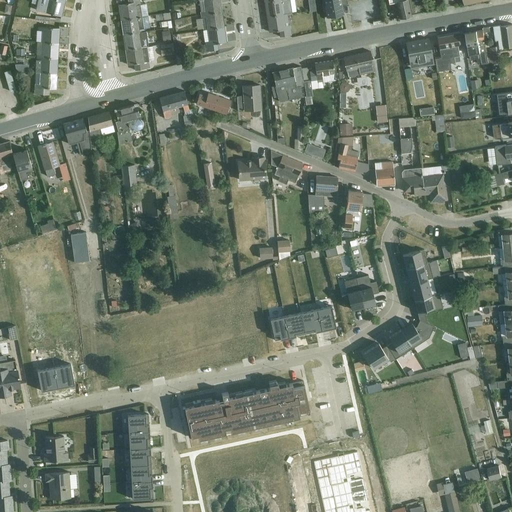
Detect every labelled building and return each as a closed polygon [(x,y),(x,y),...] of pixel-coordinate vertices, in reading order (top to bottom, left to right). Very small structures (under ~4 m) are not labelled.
[(38,0),(36,10),(61,16),(65,2),(58,0),(38,0)] [(119,5),(121,20),(148,16),(146,4),(141,5),(140,0),(128,0),(129,3),(119,5)] [(201,15),(222,12),(220,0),(201,0),(199,0),(201,15)] [(267,17),(287,15),(291,13),(292,12),(290,0),(279,0),(265,2),(267,17)] [(315,0),(307,0),(310,12),(317,11),(315,0)] [(327,18),(344,15),(342,5),(348,4),(347,0),(324,0),(325,6),(325,7),(327,18)] [(401,18),(411,16),(407,0),(390,0),(391,3),(397,2),(401,18)] [(36,19),(37,12),(30,11),(29,17),(36,19)] [(170,19),(169,12),(155,15),(156,21),(170,19)] [(204,29),(204,30),(224,27),(222,12),(201,15),(201,19),(196,19),(197,30),(204,29)] [(267,17),(270,32),(279,31),(280,37),(291,35),(290,26),(288,26),(287,15),(267,17)] [(124,35),(145,32),(150,28),(148,16),(121,20),(124,35)] [(499,49),(511,47),(511,24),(501,26),(501,25),(494,26),(496,41),(498,40),(499,49)] [(38,31),(37,42),(59,44),(60,28),(38,27),(38,31)] [(217,44),(227,42),(224,27),(204,30),(203,30),(207,52),(218,50),(217,44)] [(162,32),(163,42),(171,41),(169,30),(162,32)] [(488,63),(485,44),(484,33),(483,30),(465,33),(471,60),(477,59),(478,64),(482,63),(482,64),(488,63)] [(124,35),(126,50),(148,46),(146,32),(145,32),(124,35)] [(455,57),(460,56),(458,47),(462,46),(460,33),(438,37),(441,58),(435,59),(437,71),(452,69),(451,63),(456,62),(455,57)] [(411,69),(434,65),(429,39),(407,43),(411,69)] [(181,54),(179,41),(174,42),(174,43),(175,47),(177,64),(185,63),(184,53),(181,54)] [(36,57),(58,59),(59,44),(37,42),(36,57)] [(489,43),(485,44),(488,63),(488,64),(499,62),(496,47),(490,48),(489,43)] [(150,68),(149,61),(155,60),(153,47),(148,46),(126,50),(128,65),(135,64),(135,71),(150,68)] [(349,77),(375,72),(370,51),(344,57),(349,77)] [(35,72),(38,73),(57,74),(58,59),(36,57),(35,72)] [(323,83),(335,81),(333,61),(315,63),(315,64),(307,65),(308,68),(301,69),(303,78),(305,85),(311,84),(312,84),(323,83)] [(303,86),(303,78),(301,69),(300,66),(273,73),(276,86),(271,87),(274,98),(278,97),(279,101),(289,99),(289,100),(304,98),(304,92),(288,94),(287,91),(292,90),(291,84),(295,82),(296,87),(303,86)] [(413,79),(411,68),(404,69),(406,81),(413,79)] [(49,89),(56,89),(57,74),(38,73),(37,94),(44,94),(49,95),(49,89)] [(355,76),(357,87),(368,86),(366,74),(355,76)] [(346,79),(341,79),(342,82),(339,86),(340,90),(340,108),(346,108),(346,91),(348,91),(350,88),(349,84),(346,82),(346,79)] [(481,79),(470,80),(471,88),(482,86),(481,79)] [(312,84),(311,84),(305,85),(305,97),(313,97),(313,89),(312,84)] [(262,110),(260,85),(243,86),(243,96),(237,96),(238,111),(262,110)] [(192,109),(189,110),(184,91),(159,98),(165,119),(172,117),(170,110),(183,106),(185,113),(185,116),(183,116),(185,129),(192,128),(193,134),(196,133),(192,109)] [(500,114),(511,112),(511,91),(497,94),(500,114)] [(196,104),(227,114),(231,101),(208,93),(207,96),(200,94),(196,104)] [(476,119),(475,110),(474,103),(459,105),(461,118),(465,118),(466,120),(476,119)] [(133,121),(132,119),(140,116),(137,104),(115,110),(118,121),(115,122),(118,131),(117,132),(119,145),(132,141),(130,134),(132,133),(132,131),(134,130),(136,131),(138,131),(140,130),(142,129),(143,127),(143,125),(142,123),(141,121),(138,119),(133,121)] [(378,123),(388,122),(386,105),(376,106),(378,123)] [(434,114),(433,107),(419,109),(420,116),(434,114)] [(90,138),(115,132),(109,112),(88,118),(89,129),(90,138)] [(433,116),(435,132),(445,131),(443,114),(433,116)] [(416,126),(415,117),(399,119),(400,128),(416,126)] [(92,151),(90,138),(89,129),(86,130),(83,119),(63,124),(69,144),(76,142),(80,154),(92,151)] [(510,136),(511,135),(511,122),(493,125),(494,138),(502,137),(503,138),(510,137),(510,136)] [(339,124),(340,136),(353,135),(352,123),(339,124)] [(410,131),(408,132),(408,134),(400,135),(401,154),(410,153),(413,147),(412,138),(411,138),(410,131)] [(446,137),(447,148),(454,147),(453,136),(446,137)] [(338,168),(361,173),(363,163),(357,162),(359,152),(351,150),(352,146),(353,137),(338,138),(338,142),(341,143),(338,154),(339,154),(338,158),(340,159),(338,168)] [(8,157),(13,155),(13,154),(9,141),(0,143),(0,167),(2,167),(4,171),(11,168),(8,157)] [(53,142),(38,146),(45,170),(60,165),(53,142)] [(326,150),(307,144),(304,152),(323,158),(326,150)] [(511,159),(511,158),(511,144),(506,146),(506,145),(495,146),(497,165),(511,163),(511,159)] [(27,150),(13,154),(13,155),(21,181),(28,178),(27,173),(33,171),(27,150)] [(296,182),(304,164),(271,150),(272,165),(278,167),(275,175),(280,178),(279,181),(286,184),(289,179),(296,182)] [(401,154),(394,154),(395,164),(402,163),(401,154)] [(238,162),(240,181),(266,178),(265,157),(252,158),(252,160),(238,162)] [(376,182),(376,185),(395,184),(393,162),(375,163),(375,169),(369,170),(370,182),(376,182)] [(135,165),(121,167),(124,190),(137,189),(135,165)] [(421,168),(419,168),(422,194),(430,193),(431,201),(446,200),(444,185),(451,184),(449,165),(421,168)] [(215,180),(213,167),(204,168),(207,181),(215,180)] [(414,195),(422,194),(419,168),(404,170),(402,172),(405,191),(413,190),(414,195)] [(511,171),(495,175),(498,186),(505,184),(504,179),(511,177),(511,171)] [(324,202),(324,196),(336,196),(337,177),(317,176),(315,195),(308,194),(309,212),(324,211),(324,202)] [(490,195),(498,195),(498,188),(494,188),(494,176),(490,176),(490,195)] [(172,185),(167,185),(169,197),(167,197),(170,219),(179,218),(176,196),(174,196),(172,185)] [(59,186),(50,192),(54,197),(62,191),(59,186)] [(353,215),(359,215),(362,192),(348,190),(344,228),(351,228),(353,215)] [(323,214),(314,215),(314,224),(324,223),(323,214)] [(48,224),(41,226),(43,233),(56,229),(53,220),(48,221),(48,224)] [(69,229),(79,226),(77,220),(67,223),(69,229)] [(129,226),(132,231),(141,227),(138,221),(129,226)] [(498,231),(499,247),(511,245),(511,229),(511,227),(498,231)] [(69,232),(73,261),(89,258),(84,230),(69,232)] [(289,240),(277,241),(278,261),(290,256),(289,240)] [(336,246),(339,253),(347,249),(344,242),(336,246)] [(326,255),(336,253),(334,245),(324,248),(326,255)] [(447,245),(442,246),(445,258),(451,257),(447,245)] [(511,245),(499,247),(501,260),(493,261),(494,267),(511,264),(511,245)] [(278,260),(278,256),(273,256),(272,247),(259,248),(260,259),(273,258),(273,260),(278,260)] [(424,249),(403,255),(406,268),(427,264),(424,249)] [(288,261),(273,262),(274,274),(289,273),(288,261)] [(427,264),(406,268),(410,284),(432,278),(433,278),(430,263),(427,264)] [(502,273),(503,285),(511,284),(511,264),(494,267),(493,267),(494,274),(502,273)] [(359,291),(363,307),(375,304),(373,294),(379,292),(378,287),(376,281),(370,282),(368,275),(355,278),(359,291)] [(359,291),(355,278),(344,281),(347,292),(341,294),(344,303),(350,302),(352,310),(363,307),(359,291)] [(414,299),(436,293),(432,278),(410,284),(414,299)] [(511,284),(503,285),(505,304),(511,303),(511,284)] [(1,291),(0,291),(0,309),(2,309),(1,306),(9,304),(6,294),(2,295),(1,291)] [(443,308),(439,293),(436,293),(414,299),(417,312),(424,310),(425,313),(443,308)] [(499,305),(501,324),(511,322),(511,303),(505,304),(499,305)] [(339,328),(334,306),(319,309),(324,331),(339,328)] [(474,316),(474,308),(468,309),(469,327),(483,326),(482,315),(474,316)] [(324,331),(319,309),(302,312),(307,334),(324,331)] [(307,334),(302,312),(286,316),(291,338),(307,334)] [(456,314),(459,328),(465,327),(462,313),(456,314)] [(291,338),(286,316),(271,319),(276,340),(291,338)] [(409,324),(401,329),(412,348),(429,338),(434,326),(420,319),(416,326),(413,329),(409,324)] [(511,322),(501,324),(502,337),(503,337),(504,342),(511,341),(511,322)] [(7,327),(10,340),(18,338),(15,325),(7,327)] [(412,348),(401,329),(389,337),(392,342),(387,345),(395,358),(412,348)] [(465,341),(458,343),(460,356),(468,355),(465,341)] [(390,361),(395,358),(387,345),(382,348),(379,343),(364,353),(373,369),(388,359),(390,361)] [(474,346),(477,358),(483,356),(480,345),(474,346)] [(0,362),(0,370),(5,396),(12,395),(11,389),(21,387),(16,360),(0,362)] [(353,362),(355,370),(363,368),(362,360),(353,362)] [(73,364),(56,367),(61,387),(77,385),(73,364)] [(39,370),(43,391),(61,387),(56,367),(39,370)] [(479,383),(477,377),(467,380),(469,386),(479,383)] [(508,387),(509,399),(511,399),(511,380),(508,381),(498,382),(499,388),(508,387)] [(197,435),(198,439),(311,414),(303,381),(279,386),(278,383),(269,385),(270,388),(229,397),(228,392),(216,395),(217,400),(201,403),(200,400),(193,401),(193,405),(182,407),(189,437),(197,435)] [(367,387),(368,393),(377,391),(378,395),(381,394),(380,390),(381,390),(380,383),(367,387)] [(511,417),(511,399),(509,399),(503,400),(503,405),(510,404),(511,411),(509,412),(510,418),(511,417)] [(129,432),(150,431),(149,414),(128,415),(129,432)] [(493,431),(490,420),(484,422),(487,433),(493,431)] [(150,431),(129,432),(130,449),(150,448),(150,431)] [(47,454),(44,454),(44,461),(68,460),(68,452),(65,453),(64,436),(46,437),(47,454)] [(0,457),(6,457),(5,449),(6,449),(8,449),(8,444),(7,444),(7,440),(0,440),(0,457)] [(89,455),(88,455),(88,463),(97,463),(97,447),(89,447),(89,455)] [(150,448),(130,449),(131,465),(151,464),(150,448)] [(324,511),(370,511),(357,449),(313,458),(324,511)] [(0,472),(9,472),(9,469),(10,469),(9,464),(7,464),(6,464),(6,457),(0,457),(0,472)] [(151,464),(131,465),(132,482),(152,481),(151,464)] [(499,465),(487,468),(490,480),(502,477),(499,465)] [(478,469),(466,473),(470,487),(482,484),(478,469)] [(0,488),(8,488),(7,481),(9,481),(11,481),(10,475),(9,472),(0,472),(0,488)] [(69,472),(45,474),(46,482),(49,481),(50,499),(71,498),(69,472)] [(152,481),(132,482),(132,499),(153,498),(152,481)] [(445,495),(448,511),(459,511),(455,491),(455,492),(453,482),(443,484),(442,482),(436,484),(439,496),(445,495)] [(0,504),(11,504),(11,501),(12,501),(12,496),(10,496),(8,496),(8,488),(0,488),(0,504)]
